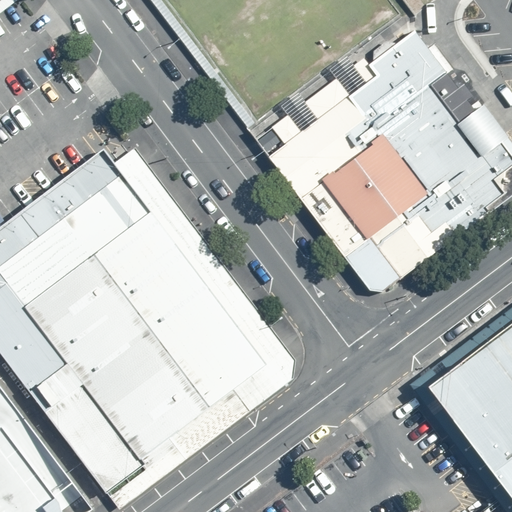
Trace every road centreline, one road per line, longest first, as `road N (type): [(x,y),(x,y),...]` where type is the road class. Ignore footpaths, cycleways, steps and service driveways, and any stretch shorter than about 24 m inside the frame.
road 1 (residential): [(85,0),(365,368)]
road 2 (tertiary): [(175,511),(365,368)]
road 3 (tertiary): [(365,368),(511,257)]
